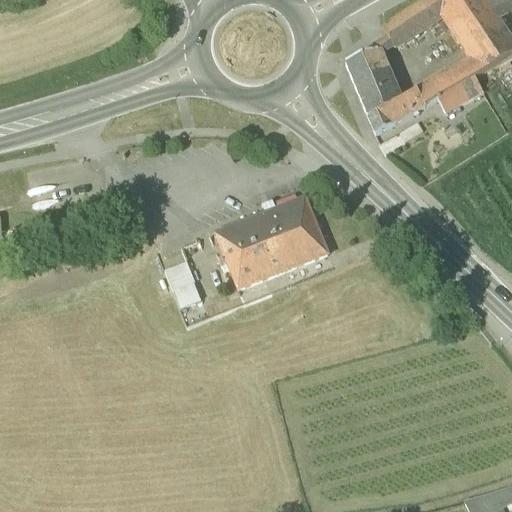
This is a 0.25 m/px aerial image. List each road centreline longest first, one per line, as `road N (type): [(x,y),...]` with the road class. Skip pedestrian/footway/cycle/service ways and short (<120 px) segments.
road 1 (secondary): [(511,316),(285,94)]
road 2 (secondary): [(201,65),(0,131)]
